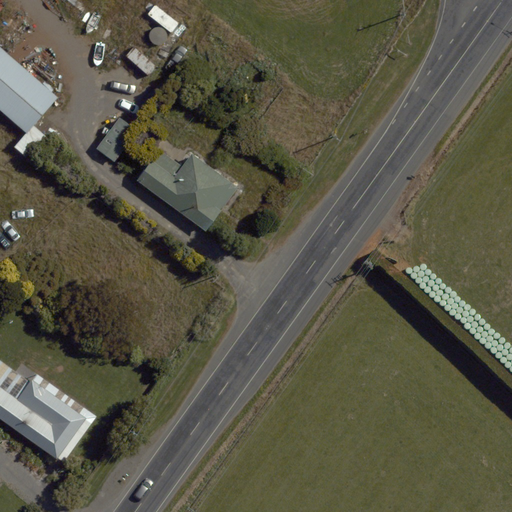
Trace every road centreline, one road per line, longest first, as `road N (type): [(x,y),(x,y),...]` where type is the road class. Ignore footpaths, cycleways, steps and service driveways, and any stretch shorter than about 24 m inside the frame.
road 1 (primary): [(497,6),(230,379)]
road 2 (primary): [(134,511),(230,379)]
